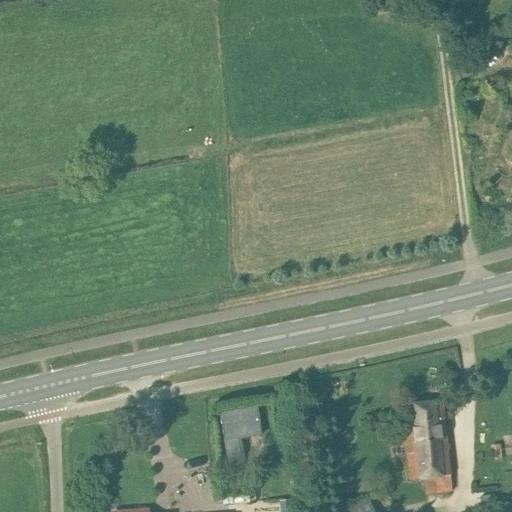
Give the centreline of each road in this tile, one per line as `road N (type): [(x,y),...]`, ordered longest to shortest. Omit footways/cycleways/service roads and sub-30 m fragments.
road 1 (secondary): [(511,288),(45,387)]
road 2 (unclassified): [(56,511),(45,387)]
